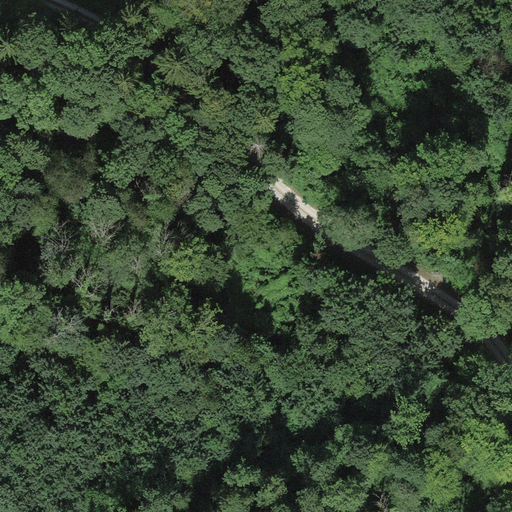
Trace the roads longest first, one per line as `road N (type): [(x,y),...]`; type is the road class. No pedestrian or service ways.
road 1 (track): [(40,0),(67,10),(147,69),(291,197),(489,340),(511,376)]
road 2 (track): [(0,143),(98,132),(225,140)]
